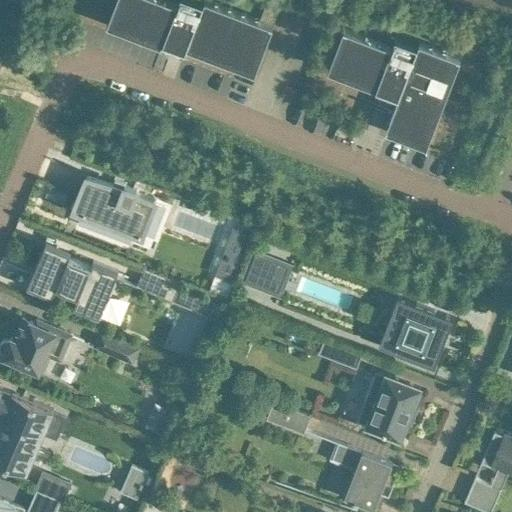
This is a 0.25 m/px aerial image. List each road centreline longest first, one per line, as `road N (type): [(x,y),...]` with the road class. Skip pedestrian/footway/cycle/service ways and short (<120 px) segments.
road 1 (residential): [(496,217),(79,63),(63,75),(0,223)]
road 2 (residential): [(420,511),(511,279)]
